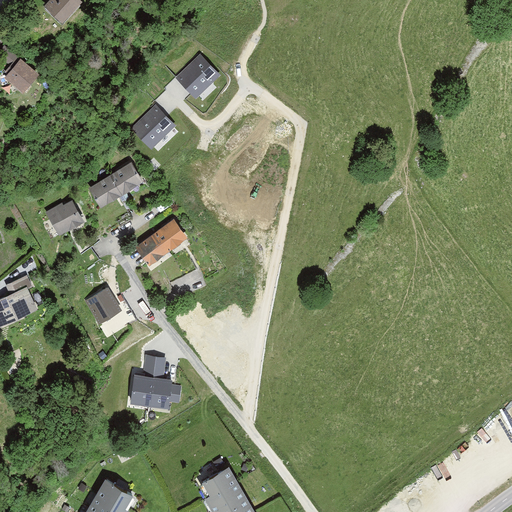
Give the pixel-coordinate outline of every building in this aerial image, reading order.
[(54,0),(47,8),(63,23),(82,2),(78,0),(54,0)] [(0,58),(10,63),(16,52),(0,44),(0,58)] [(200,54),(175,78),(196,100),(221,75),(200,54)] [(17,65),(3,81),(19,94),(33,78),(17,65)] [(131,128),(152,150),(177,126),(156,104),(131,128)] [(122,196),(144,183),(132,162),(110,176),(122,196)] [(110,176),(89,188),(101,209),(122,196),(110,176)] [(48,215),(59,235),(84,222),(72,201),(48,215)] [(155,234),(167,252),(186,240),(173,222),(155,234)] [(137,247),(149,265),(167,252),(155,234),(137,247)] [(23,275),(2,283),(6,292),(27,283),(23,275)] [(0,296),(0,326),(32,311),(20,287),(0,296)] [(107,287),(86,301),(99,323),(121,310),(107,287)] [(154,381),(135,378),(131,403),(150,406),(154,381)] [(173,383),(154,381),(150,406),(169,409),(173,383)] [(196,483),(211,511),(250,511),(226,466),(196,483)] [(107,481),(90,511),(129,511),(137,498),(107,481)]
